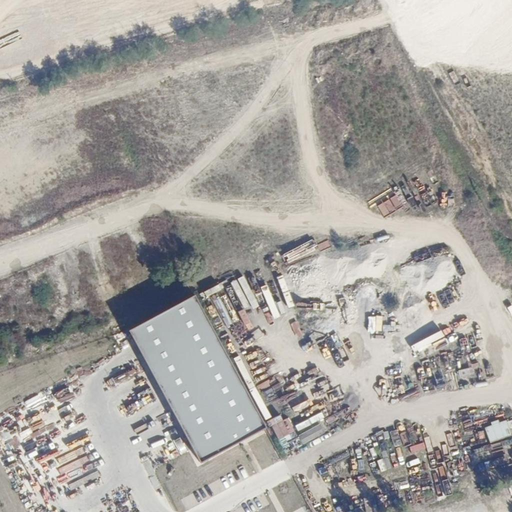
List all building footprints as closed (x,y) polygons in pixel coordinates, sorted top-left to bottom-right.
[(116,283),(142,274),(130,237),(104,246),(116,283)] [(195,295),(130,330),(202,463),(266,428),(195,295)] [(450,311),(454,321),(463,318),(459,308),(450,311)] [(487,334),(480,335),(482,348),(489,347),(487,334)] [(461,376),(474,373),(473,368),(459,371),(461,376)] [(435,377),(437,388),(454,385),(452,373),(435,377)] [(150,389),(138,394),(141,400),(127,407),(130,414),(156,402),(150,389)] [(271,420),(285,451),(326,434),(321,424),(293,436),(284,414),(271,420)] [(384,461),(378,462),(381,474),(387,472),(384,461)] [(320,468),(322,478),(335,475),(332,465),(320,468)]
